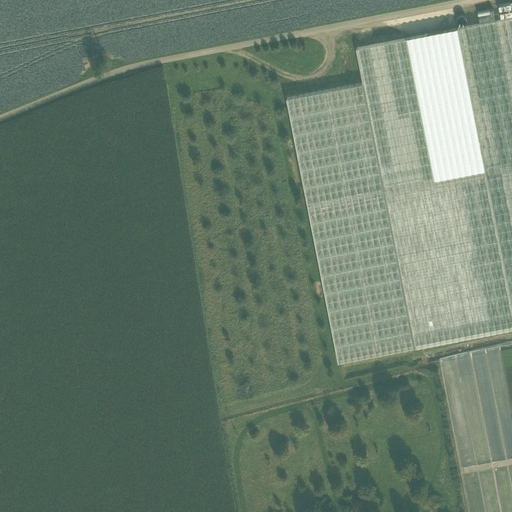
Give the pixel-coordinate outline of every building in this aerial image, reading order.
[(493,8),(478,10),(479,16),(494,13),(493,8)] [(494,13),(479,16),(480,22),(495,19),(494,13)] [(460,23),(463,23),(466,21),(466,17),(463,15),(460,15),(458,17),(458,21),(460,23)] [(511,16),(458,27),(511,302),(511,16)] [(511,328),(511,302),(458,27),(357,47),(364,82),(415,347),(511,328)] [(339,362),(415,347),(364,82),(287,97),(339,362)] [(511,457),(511,454),(462,456),(462,470),(505,469),(505,458),(511,457)]
